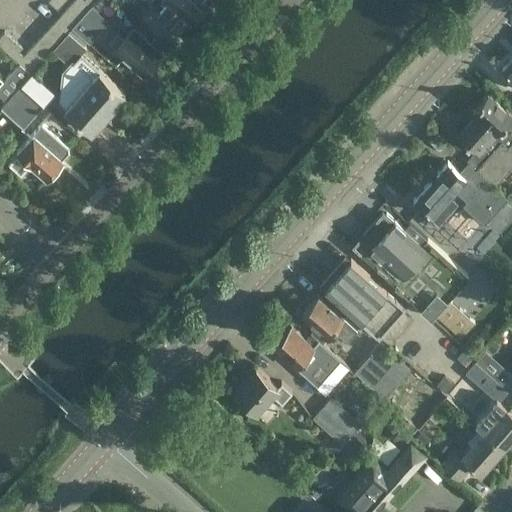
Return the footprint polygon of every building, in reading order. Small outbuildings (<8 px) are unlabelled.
[(21,49),(3,33),(0,36),(0,48),(18,65),(28,74),(72,27),(72,26),(77,21),(96,0),(84,0),(83,1),(81,0),(74,0),(22,57),(18,53),(21,49)] [(66,0),(49,0),(47,3),(56,11),(66,0)] [(200,6),(201,5),(195,0),(145,0),(179,30),(191,17),(195,17),(201,11),(200,6)] [(109,20),(92,5),(77,21),(72,26),(72,27),(89,42),(109,20)] [(142,74),(148,67),(153,66),(158,60),(158,56),(159,54),(132,29),(123,39),(116,33),(108,42),(124,57),(121,61),(129,68),(132,65),(142,74)] [(124,94),(80,54),(87,47),(69,30),(52,49),(69,64),(63,70),(72,79),(59,94),(60,100),(67,106),(64,109),(90,133),(124,94)] [(511,57),(502,69),(511,77),(511,57)] [(0,94),(5,100),(20,83),(28,74),(18,65),(2,82),(0,79),(0,94)] [(23,126),(43,104),(20,83),(5,100),(0,106),(23,126)] [(468,162),(469,163),(493,184),(511,163),(511,115),(487,93),(473,109),(478,113),(459,134),(478,151),(468,162)] [(46,179),(49,175),(54,175),(57,171),(56,167),(63,160),(62,159),(68,152),(67,147),(41,124),(16,152),(18,153),(12,160),(24,170),(29,164),(46,179)] [(506,196),(493,184),(469,163),(460,173),(447,160),(412,199),(430,215),(429,216),(437,224),(457,202),(449,194),(454,189),(466,200),(462,204),(482,222),(506,196)] [(431,316),(468,274),(409,222),(404,228),(387,212),(354,249),(431,316)] [(378,336),(404,306),(351,258),(324,288),(378,336)] [(301,315),(314,327),(310,331),(319,340),(322,343),(326,338),(326,337),(333,329),(347,342),(357,330),(318,296),(301,315)] [(451,300),(436,316),(461,338),(475,322),(451,300)] [(340,358),(322,343),(319,340),(313,346),(291,326),(273,346),(317,384),(340,358)] [(371,350),(354,370),(384,396),(410,368),(379,340),(370,349),(371,350)] [(282,403),(292,391),(281,381),(277,386),(256,367),(234,390),(257,411),(272,394),(282,403)] [(203,375),(198,370),(183,386),(189,391),(203,375)] [(446,393),(454,384),(444,376),(437,385),(446,393)] [(511,436),(511,385),(499,400),(496,397),(474,422),(485,431),(503,447),(511,436)] [(459,406),(465,399),(456,390),(449,397),(459,406)] [(330,396),(321,407),(351,433),(361,422),(330,396)] [(351,433),(321,407),(312,417),(342,443),(351,433)] [(401,448),(414,432),(406,425),(393,440),(401,448)] [(425,444),(432,436),(424,429),(417,437),(425,444)] [(473,465),(481,472),(503,447),(485,431),(463,456),(456,449),(442,465),(459,480),(473,465)] [(326,510),(324,511),(352,511),(354,510),(355,511),(372,511),(400,482),(424,455),(410,443),(395,461),(386,470),(372,458),(338,496),(350,507),(344,511),(341,509),(326,510)]
